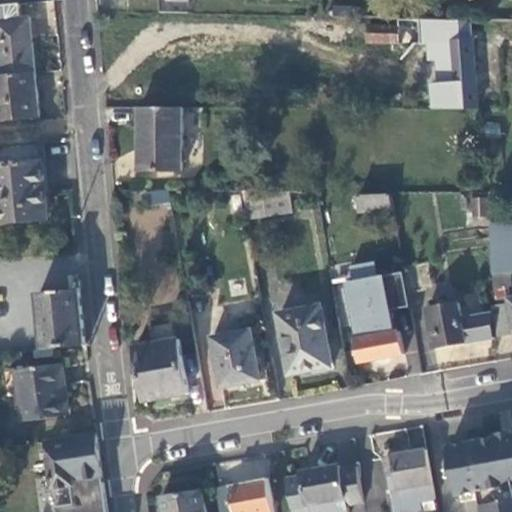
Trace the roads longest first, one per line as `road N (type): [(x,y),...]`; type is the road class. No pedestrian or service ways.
road 1 (residential): [(77,0),(122,450)]
road 2 (residential): [(511,384),(122,450)]
